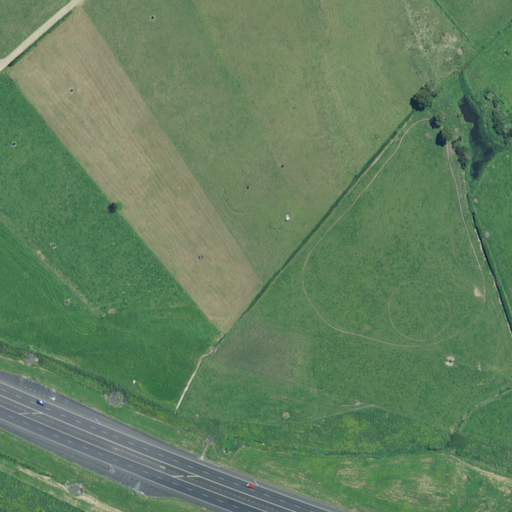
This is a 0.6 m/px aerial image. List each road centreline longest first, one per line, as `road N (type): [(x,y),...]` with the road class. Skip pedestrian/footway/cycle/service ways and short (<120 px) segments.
road 1 (motorway): [(0,388),(313,511)]
road 2 (motorway): [(249,511),(0,412)]
